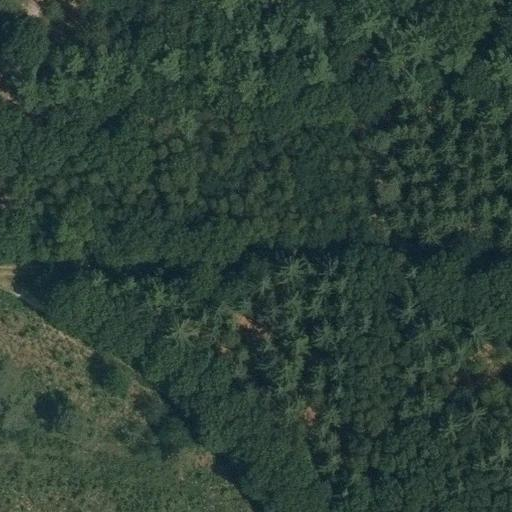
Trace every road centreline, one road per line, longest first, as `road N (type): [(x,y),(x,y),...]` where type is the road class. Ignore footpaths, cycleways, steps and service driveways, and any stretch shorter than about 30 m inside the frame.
road 1 (track): [(511,273),(425,263),(0,262)]
road 2 (track): [(265,511),(143,378)]
road 3 (track): [(143,378),(0,290)]
